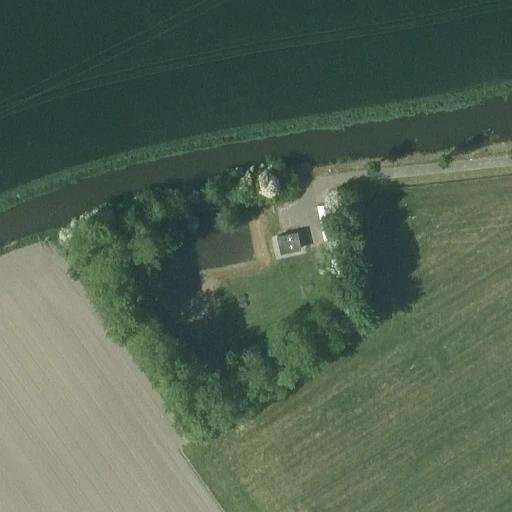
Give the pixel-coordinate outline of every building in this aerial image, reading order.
[(317,204),(325,243),(337,240),(330,202),(317,204)] [(277,235),(281,252),(297,248),(294,231),(277,235)] [(346,297),(335,292),(329,305),(345,313),(351,299),(346,297)] [(273,355),(263,341),(252,348),(262,363),(273,355)] [(239,381),(230,366),(219,373),(228,388),(239,381)]
